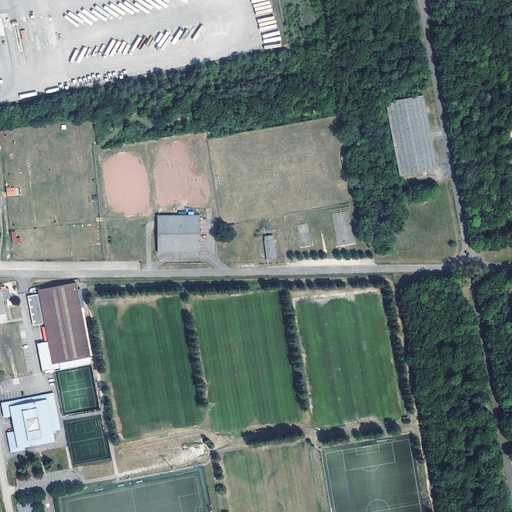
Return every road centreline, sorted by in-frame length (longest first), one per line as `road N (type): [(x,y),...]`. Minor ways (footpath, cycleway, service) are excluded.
road 1 (unclassified): [(458,265),(0,273)]
road 2 (unclassified): [(466,246),(421,0)]
